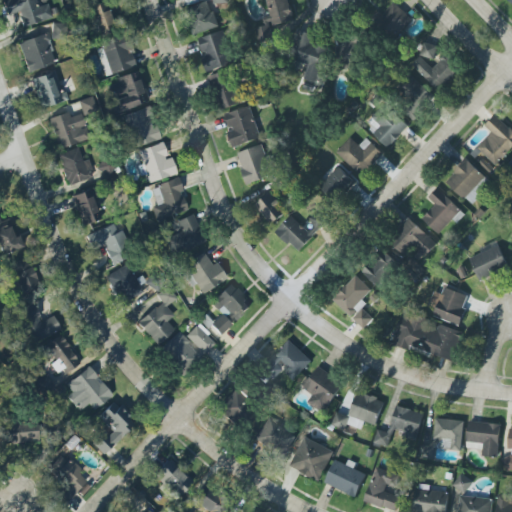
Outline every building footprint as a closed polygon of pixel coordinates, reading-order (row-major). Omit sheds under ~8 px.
[(21,26),(51,18),(46,2),(35,6),(33,0),(2,0),(6,14),(16,11),(21,26)] [(218,26),(208,0),(206,0),(183,9),(193,35),(218,26)] [(257,27),(260,41),(275,38),(273,26),(293,21),(288,0),(265,0),(269,16),(262,18),(264,25),(257,27)] [(112,31),(104,1),(87,5),(96,36),(112,31)] [(413,20),(394,1),(375,20),(394,39),(413,20)] [(206,70),(233,64),(225,30),(198,37),(206,70)] [(309,64),(304,78),(320,83),(331,47),(312,42),(314,35),(299,30),(290,58),(309,64)] [(17,42),(26,71),(54,62),(45,33),(17,42)] [(96,43),(106,75),(133,66),(123,34),(96,43)] [(364,60),(355,36),(333,44),(342,69),(364,60)] [(437,45),(423,42),(420,56),(434,59),(437,45)] [(461,68),(446,54),(433,68),(420,56),(412,65),(440,91),(461,68)] [(212,74),(220,108),(243,103),(235,69),(212,74)] [(63,100),(53,70),(29,79),(39,108),(63,100)] [(147,101),(137,70),(109,79),(115,98),(112,98),(116,111),(147,101)] [(392,99),(414,120),(435,97),(413,76),(392,99)] [(76,100),(81,115),(95,110),(90,96),(76,100)] [(408,126),(384,103),(365,124),(389,147),(408,126)] [(225,113),(230,129),(227,130),(232,147),(260,138),(250,105),(225,113)] [(157,139),(149,106),(123,113),(132,146),(157,139)] [(47,118),(56,148),(86,139),(78,114),(67,117),(66,112),(47,118)] [(491,131),(476,147),(494,164),(511,146),(511,130),(495,113),(484,124),(491,131)] [(366,137),(359,145),(350,137),(336,151),(362,176),(383,153),(366,137)] [(146,182),(174,174),(169,157),(165,158),(160,142),(136,150),(146,182)] [(273,174),(261,143),(235,153),(248,184),(273,174)] [(85,159),(81,161),(76,147),(55,154),(67,185),(91,176),(85,159)] [(490,180),(464,158),(445,182),(471,203),(490,180)] [(320,186),(335,200),(353,180),(338,166),(320,186)] [(186,210),(176,178),(149,187),(159,218),(186,210)] [(452,218),(456,222),(464,213),(436,187),(428,196),(435,203),(422,218),(438,233),(452,218)] [(69,196),(81,225),(98,218),(87,189),(69,196)] [(285,213),(272,192),(255,203),(268,224),(285,213)] [(318,231),(326,221),(315,212),(308,222),(318,231)] [(179,232),(167,236),(172,253),(202,243),(192,214),(175,220),(179,232)] [(276,231),(297,251),(312,235),(290,215),(276,231)] [(436,242),(408,217),(388,239),(404,254),(412,246),(423,256),(436,242)] [(0,220),(0,254),(20,248),(16,236),(12,237),(5,218),(0,220)] [(84,235),(90,249),(101,244),(110,265),(130,256),(119,230),(115,231),(111,223),(84,235)] [(469,257),(479,279),(508,266),(498,244),(469,257)] [(400,264),(382,248),(361,271),(379,287),(400,264)] [(225,278),(214,262),(210,265),(201,252),(180,265),(199,294),(225,278)] [(7,264),(23,298),(39,290),(24,256),(7,264)] [(105,275),(120,303),(141,292),(125,264),(105,275)] [(372,290),(354,274),(332,299),(351,317),(363,327),(372,317),(359,305),(372,290)] [(219,314),(208,324),(218,334),(249,305),(229,282),(208,302),(219,314)] [(135,322),(155,345),(172,329),(165,321),(172,315),(164,306),(175,297),(165,286),(155,295),(160,301),(135,322)] [(428,304),(435,307),(433,315),(459,324),(468,294),(443,286),(441,293),(433,290),(428,304)] [(52,315),(38,321),(31,301),(18,306),(31,341),(58,331),(52,315)] [(452,359),(461,329),(410,314),(409,318),(401,315),(392,344),(409,349),(410,346),(452,359)] [(157,349),(180,374),(202,354),(213,344),(195,324),(182,336),(177,330),(157,349)] [(63,372),(77,364),(59,335),(41,346),(51,362),(49,363),(54,373),(61,369),(63,372)] [(312,361),(290,339),(260,367),(270,378),(281,367),(293,380),(312,361)] [(307,401),(322,411),(343,382),(318,365),(303,387),(312,394),(307,401)] [(92,409),(110,395),(87,366),(64,384),(75,397),(70,401),(78,410),(87,403),(92,409)] [(253,399),(237,384),(215,408),(231,423),(253,399)] [(101,453),(131,423),(110,402),(96,416),(109,428),(93,445),(101,453)] [(373,442),(388,446),(392,428),(407,432),(406,437),(416,439),(423,412),(395,405),(388,431),(376,428),(373,442)] [(350,416),(336,411),(331,424),(345,429),(350,416)] [(464,420),(436,417),(432,446),(460,450),(464,420)] [(253,441),(284,455),(294,432),(263,418),(253,441)] [(35,423),(2,421),(1,441),(34,443),(35,423)] [(482,454),(498,455),(500,422),(468,421),(466,447),(482,447),(482,454)] [(332,449),(302,436),(289,467),(319,480),(332,449)] [(511,453),(501,459),(507,471),(511,468),(511,453)] [(57,495),(65,502),(85,481),(77,474),(81,470),(68,458),(65,462),(57,455),(45,468),(64,487),(57,495)] [(353,467),(355,462),(348,459),(346,463),(334,458),(324,483),(355,496),(365,473),(353,467)] [(191,480),(167,459),(153,475),(177,497),(191,480)] [(363,500),(395,510),(400,496),(384,491),(386,484),(398,488),(402,475),(375,466),(363,500)] [(465,492),(472,480),(460,473),(453,485),(465,492)] [(445,511),(449,492),(415,486),(411,511),(445,511)] [(206,511),(216,511),(218,509),(212,506),(217,496),(198,487),(189,505),(197,509),(198,506),(207,510),(206,511)] [(490,511),(493,498),(460,494),(457,511),(490,511)] [(511,511),(511,495),(497,495),(495,511),(511,511)]
